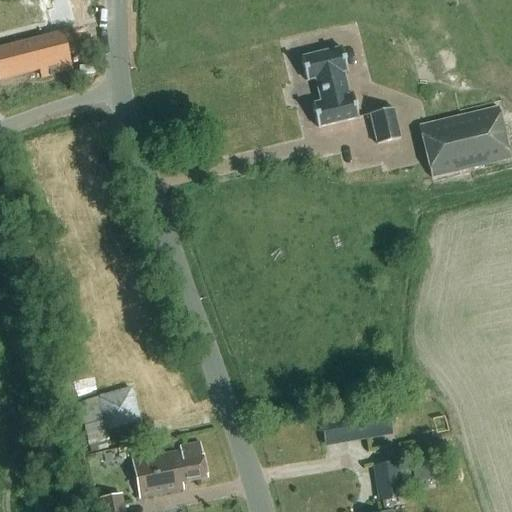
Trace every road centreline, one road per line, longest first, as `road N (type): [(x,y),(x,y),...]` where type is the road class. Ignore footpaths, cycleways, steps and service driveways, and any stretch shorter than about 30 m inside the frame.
road 1 (unclassified): [(259,511),(119,90)]
road 2 (unclassified): [(0,127),(119,90)]
